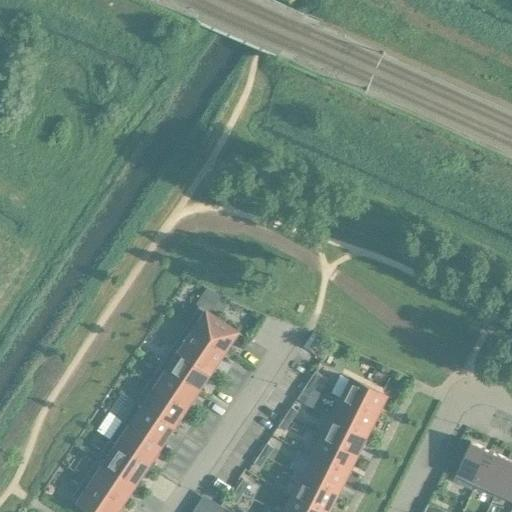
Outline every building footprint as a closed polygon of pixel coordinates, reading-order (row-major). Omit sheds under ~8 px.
[(185,326),(222,351),(235,332),(198,307),(185,326)] [(210,370),(222,351),(185,326),(172,345),(210,370)] [(159,364),(197,389),(210,370),(172,345),(159,364)] [(184,408),(197,389),(159,364),(147,383),(184,408)] [(308,381),(314,386),(321,376),(314,371),(308,381)] [(341,399),(375,416),(385,396),(351,379),(341,399)] [(308,381),(301,391),(308,396),(314,386),(308,381)] [(134,402),(171,427),(184,408),(147,383),(134,402)] [(375,416),(341,399),(331,419),(365,436),(375,416)] [(134,402),(121,421),(159,446),(171,427),(134,402)] [(283,417),(290,422),(297,412),(290,407),(283,417)] [(283,417),(277,427),(284,432),(290,422),(283,417)] [(365,436),(331,419),(321,438),(355,455),(365,436)] [(121,421),(109,440),(146,465),(159,446),(121,421)] [(346,474),(355,455),(321,438),(311,457),(346,474)] [(133,484),(146,465),(109,440),(96,459),(133,484)] [(455,474),(475,484),(490,452),(470,442),(455,474)] [(259,454),(266,458),(273,448),(266,444),(259,454)] [(510,461),(490,452),(475,484),(495,493),(510,461)] [(259,454),(252,464),(259,468),(266,458),(259,454)] [(346,474),(311,457),(302,476),(293,471),(293,472),(336,493),(346,474)] [(83,478),(121,503),(133,484),(96,459),(83,478)] [(511,461),(510,461),(495,493),(511,500),(511,461)] [(324,511),(326,511),(336,493),(293,472),(283,491),(324,511)] [(83,478),(70,497),(91,511),(114,511),(121,503),(83,478)] [(235,490),(242,494),(248,484),(242,480),(235,490)] [(235,490),(228,500),(235,504),(242,494),(235,490)] [(324,511),(283,491),(283,492),(292,496),(283,511),(324,511)]
